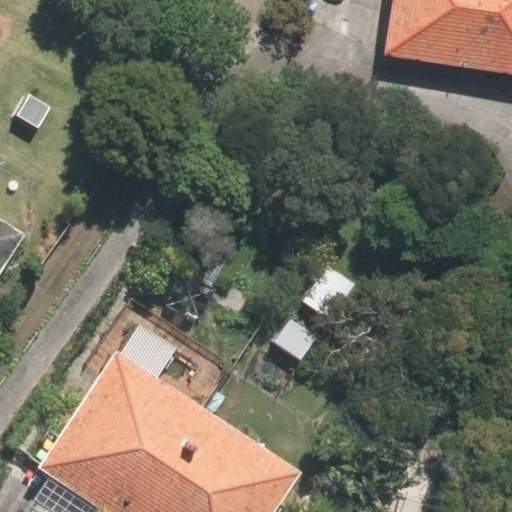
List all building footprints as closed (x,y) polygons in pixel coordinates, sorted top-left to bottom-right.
[(511,0),(395,0),(390,47),(511,62),(511,0)] [(0,284),(34,232),(0,210),(0,284)] [(335,259),(301,297),(328,321),(362,282),(335,259)] [(93,490),(125,511),(149,511),(220,404),(122,339),(43,458),(55,466),(93,490)] [(275,511),(308,461),(220,404),(149,511),(275,511)] [(55,466),(24,511),(111,511),(116,505),(93,490),(55,466)]
